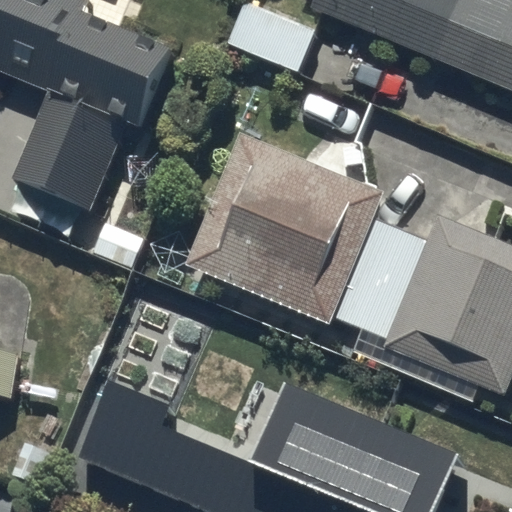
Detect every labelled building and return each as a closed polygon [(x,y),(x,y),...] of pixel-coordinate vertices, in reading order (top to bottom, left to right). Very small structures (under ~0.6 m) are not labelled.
[(18,183),(94,213),(130,127),(145,133),(178,54),(87,17),(93,3),(86,0),(0,0),(0,71),(54,94),(18,183)] [(441,64),(467,0),(321,0),(316,13),(441,64)] [(511,0),(467,0),(441,64),(511,92),(511,0)] [(231,47),(302,76),(319,35),(248,5),(231,47)] [(191,269),(335,328),(389,197),(245,138),(191,269)] [(390,352),(509,401),(511,394),(511,249),(444,221),(390,352)] [(0,400),(16,403),(23,359),(0,355),(0,400)] [(445,511),(466,464),(296,393),(262,472),(168,433),(177,412),(116,386),(84,462),(204,511),(445,511)]
